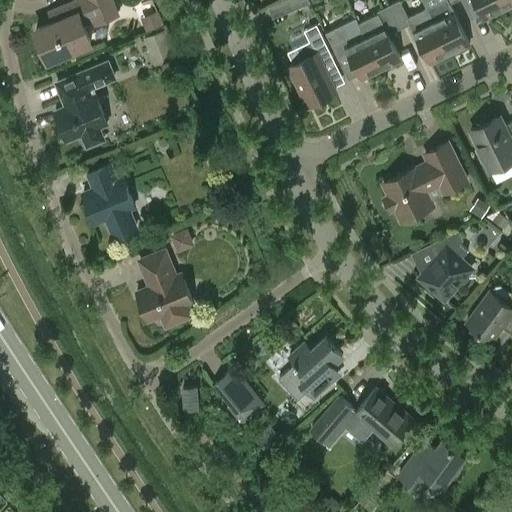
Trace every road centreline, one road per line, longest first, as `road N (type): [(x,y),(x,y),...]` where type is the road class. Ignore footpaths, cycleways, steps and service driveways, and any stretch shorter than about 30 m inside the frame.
road 1 (residential): [(336,255),(146,383),(42,171),(7,40),(10,0)]
road 2 (residential): [(291,162),(511,57)]
road 3 (unclassified): [(511,412),(410,342),(336,255)]
road 4 (secondary): [(120,511),(0,330)]
road 5 (unclassified): [(291,162),(220,0)]
